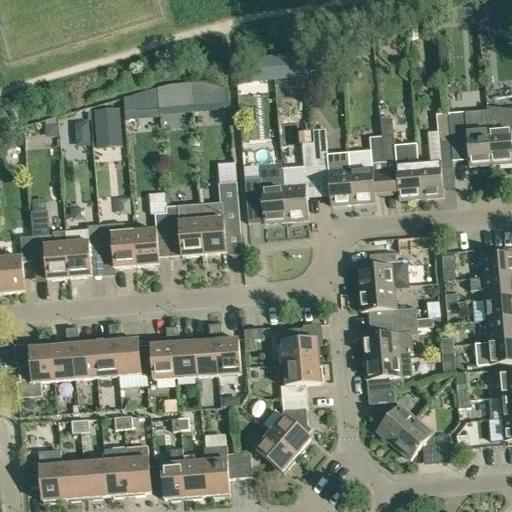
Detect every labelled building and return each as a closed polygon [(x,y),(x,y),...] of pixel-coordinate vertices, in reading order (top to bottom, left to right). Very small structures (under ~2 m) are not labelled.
[(511,0),(484,3),(486,22),(511,20),(511,0)] [(466,10),(466,26),(475,25),(474,9),(466,10)] [(417,28),(408,28),(409,41),(418,40),(417,28)] [(366,33),(346,36),(348,59),(369,56),(366,33)] [(320,52),(307,55),(309,68),(323,65),(320,52)] [(134,96),(123,100),(125,122),(137,121),(134,96)] [(487,108),(487,112),(489,132),(492,167),(511,164),(511,142),(511,136),(511,110),(509,110),(487,108)] [(120,111),(112,112),(94,114),(96,137),(122,135),(120,111)] [(492,167),(489,132),(487,112),(453,115),(455,141),(467,140),(470,168),(492,167)] [(444,199),(443,191),(441,170),(453,169),(448,115),(436,116),(441,164),(419,166),(421,201),(444,199)] [(417,144),(395,146),(393,120),(380,121),(382,139),(384,165),(386,191),(398,190),(399,202),(421,201),(419,166),(417,144)] [(89,123),(75,124),(76,148),(90,147),(89,123)] [(57,125),(45,126),(46,136),(51,139),(58,138),(57,125)] [(353,206),(350,171),(349,155),(327,157),(325,131),(313,132),(314,144),(316,170),(328,169),(329,173),(328,173),(331,208),(353,206)] [(386,191),(384,165),(382,139),(370,140),(371,153),(349,155),(350,171),(353,206),(376,204),(375,192),(386,191)] [(282,170),(282,172),(287,224),(309,222),(306,187),(304,171),(316,170),(314,144),(302,145),(304,169),(282,170)] [(244,175),(248,219),(264,217),(264,226),(287,224),(282,172),(244,175)] [(221,204),(200,206),(201,222),(204,257),(227,255),(225,235),(241,234),(237,183),(220,184),(221,204)] [(204,257),(201,222),(200,206),(166,209),(167,215),(169,240),(180,239),(182,259),(204,257)] [(156,232),(134,234),(137,269),(160,267),(157,241),(169,240),(167,215),(155,216),(156,232)] [(137,269),(134,234),(124,235),(123,225),(99,227),(102,251),(113,251),(115,271),(137,269)] [(66,232),(67,245),(70,280),(92,279),(90,253),(102,251),(99,227),(87,228),(88,230),(66,232)] [(55,237),(32,238),(34,263),(46,262),(47,282),(70,280),(67,245),(55,246),(55,237)] [(34,263),(32,238),(20,239),(22,259),(0,260),(0,262),(3,296),(25,294),(23,264),(34,263)] [(360,292),(394,289),(392,267),(397,267),(396,255),(385,256),(386,268),(358,270),(360,292)] [(483,280),(511,277),(511,255),(481,258),(483,280)] [(454,257),(442,258),(443,272),(455,271),(454,257)] [(511,299),(511,277),(483,280),(470,281),(471,294),(484,293),(485,302),(511,299)] [(396,312),(394,289),(360,292),(361,314),(390,312),(391,324),(417,322),(416,310),(396,312)] [(446,297),(446,305),(458,304),(458,296),(446,297)] [(487,323),(511,320),(511,299),(485,302),(487,323)] [(459,312),(458,304),(446,305),(447,313),(459,312)] [(511,342),(511,320),(487,323),(489,345),(511,342)] [(413,356),(411,334),(418,333),(418,331),(433,330),(433,321),(417,322),(391,324),(392,336),(363,338),(365,360),(410,356),(413,356)] [(109,327),(109,336),(122,335),(121,326),(109,327)] [(209,327),(210,335),(222,334),(221,326),(209,327)] [(166,330),(167,338),(179,337),(178,329),(166,330)] [(66,331),(67,339),(79,338),(78,330),(66,331)] [(244,343),(254,342),(263,341),(262,330),(244,332),(244,343)] [(303,343),(301,331),(277,333),(278,345),(283,345),(284,367),(319,363),(319,358),(321,357),(320,348),(318,348),(317,341),(303,343)] [(222,342),(222,334),(210,335),(210,343),(216,343),(219,378),(241,376),(239,341),(222,342)] [(109,336),(110,344),(116,343),(119,378),(141,376),(138,342),(122,343),(122,335),(109,336)] [(167,338),(167,346),(173,346),(176,381),(197,379),(195,344),(179,345),(179,337),(167,338)] [(79,338),(67,339),(67,348),(73,347),(76,382),(98,380),(95,345),(79,346),(79,338)] [(441,341),(442,349),(453,348),(453,339),(441,341)] [(511,365),(511,342),(489,345),(475,346),(477,368),(511,365)] [(116,343),(110,344),(95,345),(98,380),(119,378),(116,343)] [(197,379),(219,378),(216,343),(210,343),(195,344),(197,379)] [(154,383),(176,381),(173,346),(167,346),(151,347),(154,383)] [(67,348),(52,349),(55,384),(76,382),(73,347),(67,348)] [(454,356),(453,348),(442,349),(443,357),(454,356)] [(41,385),(55,384),(52,349),(30,351),(31,365),(19,366),(20,385),(18,385),(20,401),(43,399),(41,385)] [(441,355),(432,356),(433,364),(442,364),(441,355)] [(412,379),(410,356),(365,360),(368,394),(394,392),(405,389),(404,379),(412,379)] [(320,369),(319,363),(284,367),(286,388),(281,389),(282,401),(311,398),(310,387),(323,386),(322,369),(320,369)] [(456,387),(466,386),(465,375),(455,376),(456,387)] [(511,376),(499,377),(501,399),(511,398),(511,376)] [(394,392),(368,394),(369,406),(395,404),(394,392)] [(457,395),(458,403),(470,402),(469,394),(457,395)] [(270,435),(297,457),(301,453),(302,454),(313,442),(310,439),(315,434),(312,431),(311,423),(309,423),(308,411),(312,410),(311,398),(282,401),(283,413),(285,418),(270,435)] [(511,398),(501,399),(503,421),(511,420),(511,398)] [(470,402),(458,403),(459,411),(471,410),(470,402)] [(377,433),(394,448),(416,421),(399,407),(377,433)] [(123,420),(124,432),(133,431),(132,419),(123,420)] [(116,433),(124,432),(123,420),(115,420),(116,433)] [(180,421),(181,433),(190,432),(189,420),(180,421)] [(511,442),(511,420),(503,421),(505,443),(511,442)] [(173,434),(181,433),(180,421),(172,422),(173,434)] [(411,462),(429,440),(433,436),(416,421),(394,448),(411,462)] [(73,436),(81,435),(80,423),(72,424),(73,436)] [(80,423),(81,435),(90,434),(89,423),(80,423)] [(293,462),(297,457),(270,435),(256,452),(284,476),(295,463),(293,462)] [(457,438),(457,446),(470,445),(470,437),(457,438)] [(451,464),(449,439),(436,440),(439,465),(451,464)] [(148,448),(126,450),(127,462),(130,499),(145,497),(145,495),(152,495),(148,448)] [(130,499),(127,462),(126,450),(104,452),(105,464),(108,498),(114,498),(114,500),(130,499)] [(239,456),(235,456),(226,457),(226,450),(204,451),(205,463),(208,498),(214,498),(214,500),(230,498),(229,481),(241,480),(239,456)] [(170,452),(172,466),(161,467),(164,502),(171,501),(171,503),(187,502),(184,465),(183,451),(170,452)] [(65,502),(62,467),(61,453),(39,454),(40,464),(28,465),(30,490),(42,489),(43,505),(59,504),(59,502),(65,502)] [(239,456),(241,480),(253,479),(251,455),(239,456)] [(202,499),(208,498),(205,463),(184,465),(187,502),(202,501),(202,499)] [(84,465),(87,502),(102,501),(102,499),(108,498),(105,464),(84,465)] [(71,503),(87,502),(84,465),(62,467),(65,502),(71,501),(71,503)]
